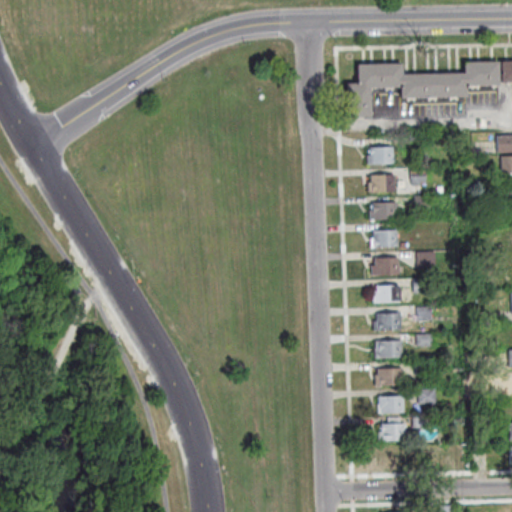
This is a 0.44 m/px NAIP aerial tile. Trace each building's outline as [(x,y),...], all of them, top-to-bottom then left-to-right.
[(355,67),(356,86),(345,86),(345,120),(369,120),(369,91),(399,90),(399,101),(466,99),(465,89),(498,88),(497,64),(462,65),(463,76),(401,77),(401,66),(355,67)] [(499,64),(511,64),(511,85),(500,85),(499,64)] [(511,154),(496,155),(495,138),(511,137),(511,154)] [(369,157),(368,150),(392,149),(392,166),(366,167),(365,157),(369,157)] [(511,175),(500,176),(500,159),(511,158),(511,175)] [(409,170),(424,169),(424,186),(410,187),(409,170)] [(370,184),(369,177),(393,176),(393,193),(367,194),(366,184),(370,184)] [(500,183),(511,182),(511,200),(501,201),(500,183)] [(412,197),(428,196),(428,213),(413,213),(412,197)] [(371,212),(371,205),(394,204),(395,221),(368,222),(367,212),(371,212)] [(371,232),(396,231),(396,248),(372,249),(371,232)] [(414,253),(433,253),(434,269),(415,269),(414,253)] [(373,267),(372,259),(397,259),(397,276),(370,277),(369,267),(373,267)] [(411,295),(411,281),(427,280),(427,294),(411,295)] [(72,283),(76,290),(66,295),(63,288),(72,283)] [(374,287),(398,287),(399,304),(371,305),(371,293),(375,293),(374,287)] [(415,322),(415,308),(429,308),(429,322),(415,322)] [(399,315),(399,332),(372,333),(372,322),(375,322),(375,316),(399,315)] [(484,325),(483,315),(497,315),(498,325),(484,325)] [(415,347),(415,336),(430,335),(431,347),(415,347)] [(374,360),(373,343),(400,342),(400,359),(374,360)] [(413,363),(429,363),(429,376),(413,377),(413,363)] [(374,389),(373,377),(376,377),(375,371),(401,370),(401,387),(379,388),(379,389),(374,389)] [(417,406),(416,391),(433,390),(434,405),(417,406)] [(376,399),(402,398),(402,415),(377,416),(376,399)] [(411,419),(426,418),(426,429),(411,429),(411,419)] [(377,443),(376,434),(380,433),(379,427),(402,426),(403,442),(377,443)] [(381,468),(380,451),(403,451),(404,467),(381,468)] [(446,472),(445,457),(456,456),(457,471),(446,472)]
